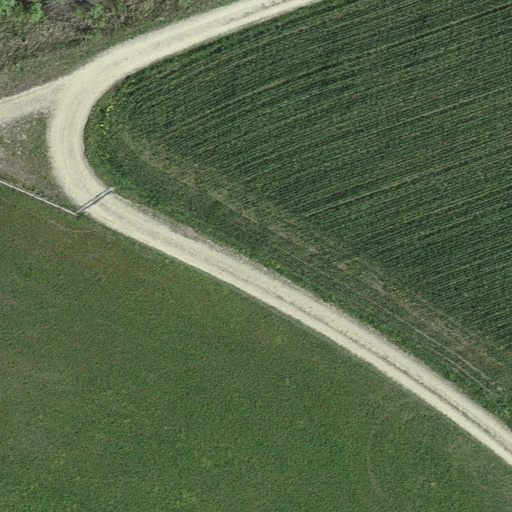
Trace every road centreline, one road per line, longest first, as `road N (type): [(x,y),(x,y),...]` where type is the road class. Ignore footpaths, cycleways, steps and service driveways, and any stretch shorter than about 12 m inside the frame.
road 1 (track): [(511,471),(302,310),(109,229),(58,127)]
road 2 (track): [(58,127),(94,75),(299,0)]
